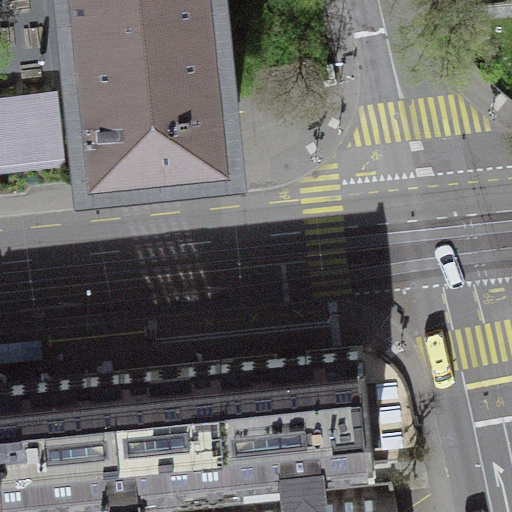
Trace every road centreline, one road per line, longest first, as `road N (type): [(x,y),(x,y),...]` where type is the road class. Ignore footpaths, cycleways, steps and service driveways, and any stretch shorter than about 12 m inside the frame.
road 1 (primary): [(432,231),(0,276)]
road 2 (primary): [(432,231),(492,511)]
road 3 (primary): [(381,0),(432,231)]
